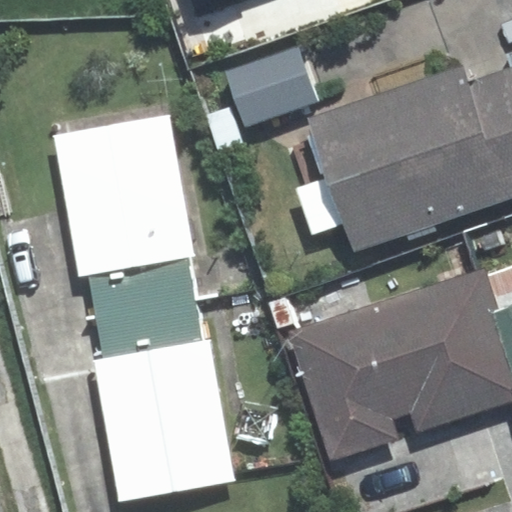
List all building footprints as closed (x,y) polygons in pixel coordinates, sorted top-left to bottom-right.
[(203,59),(231,49),(217,11),(188,20),(203,59)] [(228,68),(250,126),(326,98),(304,40),(228,68)] [(511,201),(511,70),(480,82),(474,65),(324,118),(371,250),(511,201)] [(181,119),(71,137),(93,272),(101,270),(108,314),(204,299),(196,256),(202,255),(181,119)] [(251,254),(219,264),(228,296),(260,287),(251,254)] [(511,308),(510,309),(498,270),(303,333),(345,461),(410,440),(403,416),(421,411),(429,432),(511,405),(511,308)] [(278,300),(286,327),(302,321),(293,296),(278,300)] [(204,299),(108,314),(116,360),(107,361),(130,497),(244,479),(221,342),(210,343),(204,299)] [(340,492),(346,511),(410,511),(491,486),(478,447),(340,492)]
